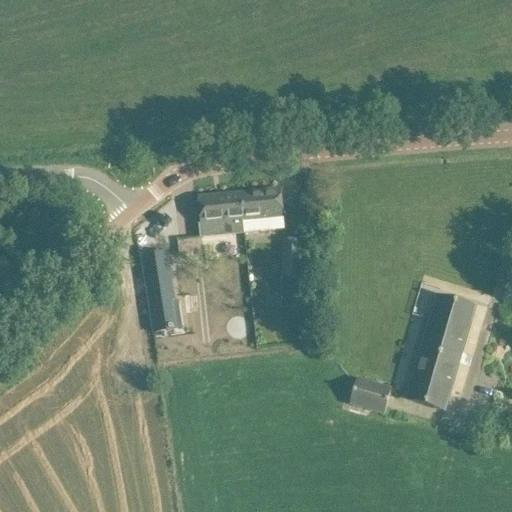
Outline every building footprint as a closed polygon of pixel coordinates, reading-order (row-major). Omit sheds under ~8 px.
[(244,194),(247,234),(284,230),(280,191),(244,194)] [(247,234),(244,194),(198,199),(202,238),(247,234)] [(197,233),(179,235),(185,287),(203,285),(197,233)] [(301,279),(301,241),(283,241),(283,279),(301,279)] [(166,252),(141,257),(157,333),(182,328),(166,252)] [(447,412),(475,309),(437,298),(409,403),(447,412)] [(354,382),(347,407),(382,417),(390,392),(354,382)]
